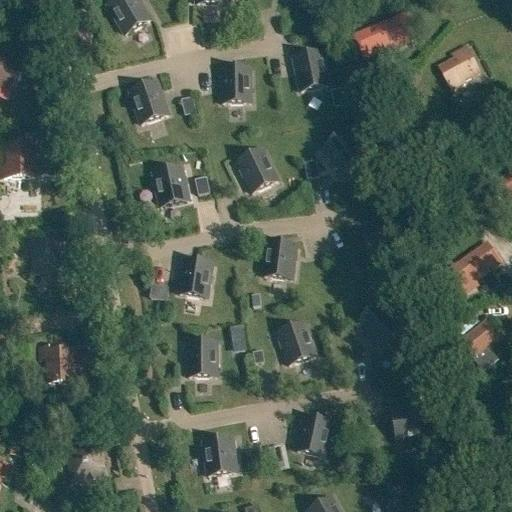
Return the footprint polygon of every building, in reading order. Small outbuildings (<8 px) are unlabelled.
[(122,0),(108,8),(125,38),(149,24),(135,0),(122,0)] [(398,21),(357,38),(366,59),(377,54),(378,57),(391,52),(390,49),(407,42),(398,21)] [(46,33),(33,24),(23,37),(36,46),(46,33)] [(479,75),(466,51),(452,58),(454,62),(439,70),(451,93),(464,86),(463,84),(479,75)] [(293,61),(301,95),(328,89),(321,56),(293,61)] [(0,87),(13,93),(27,63),(17,59),(14,65),(0,58),(0,87)] [(222,107),(250,106),(250,72),(222,73),(222,107)] [(130,95),(141,128),(168,119),(156,86),(130,95)] [(342,92),(331,94),(334,110),(346,108),(342,92)] [(193,101),(181,103),(185,119),(196,117),(193,101)] [(323,152),(345,179),(367,162),(345,135),(323,152)] [(40,144),(33,144),(33,149),(8,149),(8,169),(1,169),(1,180),(34,180),(34,157),(40,157),(40,144)] [(237,166),(252,197),(277,185),(263,154),(237,166)] [(40,162),(40,180),(54,180),(54,161),(40,162)] [(303,166),(307,183),(319,180),(315,164),(303,166)] [(153,177),(161,211),(188,205),(181,171),(153,177)] [(511,171),(508,173),(510,177),(495,185),(505,205),(511,201),(511,171)] [(206,181),(195,183),(198,199),(209,197),(206,181)] [(362,233),(368,260),(402,253),(396,226),(362,233)] [(31,243),(32,274),(65,274),(64,242),(31,243)] [(264,280),(292,283),(296,249),(268,246),(264,280)] [(460,265),(473,284),(484,276),(485,277),(500,266),(487,247),(460,265)] [(72,261),(72,273),(84,273),(84,261),(72,261)] [(179,298),(207,302),(212,268),(184,264),(179,298)] [(152,290),(150,302),(166,304),(168,292),(152,290)] [(357,328),(382,352),(402,332),(377,308),(357,328)] [(461,345),(477,365),(489,355),(488,353),(501,343),(486,325),(461,345)] [(278,336),(289,369),(315,360),(304,327),(278,336)] [(243,329),(231,330),(232,338),(244,336),(243,329)] [(188,381),(216,380),(216,346),(188,346),(188,381)] [(48,350),(40,350),(41,363),(47,362),(48,386),(81,385),(81,373),(74,374),(73,354),(48,355),(48,350)] [(255,368),(264,366),(262,355),(253,356),(255,368)] [(427,394),(418,395),(419,403),(428,402),(427,394)] [(98,399),(100,412),(116,409),(114,396),(98,399)] [(393,417),(396,444),(431,440),(427,412),(393,417)] [(297,455),(324,461),(331,427),(304,421),(297,455)] [(105,435),(107,447),(119,445),(117,433),(105,435)] [(203,446),(208,480),(236,476),(231,442),(203,446)] [(12,459),(23,461),(26,449),(15,447),(12,459)] [(99,448),(66,453),(71,484),(104,479),(99,448)] [(260,454),(250,455),(252,467),(261,466),(260,454)] [(0,478),(6,480),(10,468),(3,466),(1,470),(0,469),(0,478)] [(377,503),(382,511),(415,511),(401,488),(377,503)] [(313,511),(336,511),(331,502),(313,511)]
